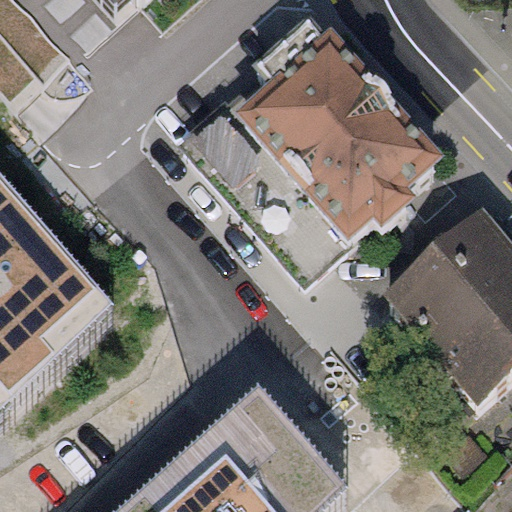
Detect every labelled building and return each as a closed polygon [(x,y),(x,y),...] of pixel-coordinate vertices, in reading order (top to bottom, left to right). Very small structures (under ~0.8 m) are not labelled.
[(159,0),(117,0),(135,20),(159,0)] [(228,115),(178,158),(306,302),(385,231),(444,180),(394,124),(335,58),(247,136),(228,115)] [(0,443),(1,444),(123,335),(0,198),(0,443)] [(511,262),(484,230),(384,317),(476,423),(511,392),(511,262)] [(340,511),(262,420),(158,511),(340,511)] [(128,511),(94,473),(49,511),(128,511)]
